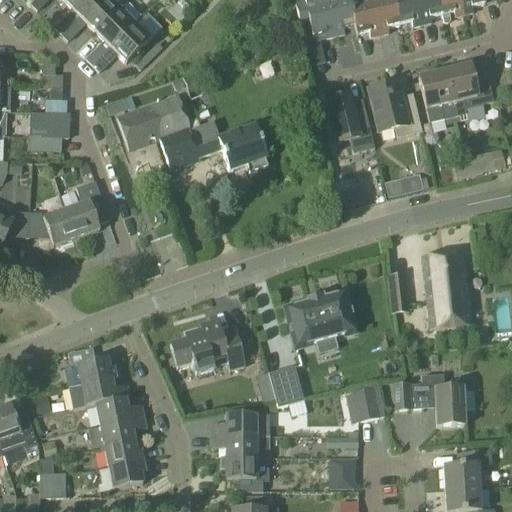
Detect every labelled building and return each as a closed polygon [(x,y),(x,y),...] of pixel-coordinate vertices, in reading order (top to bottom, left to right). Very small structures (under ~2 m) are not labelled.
[(38,0),(36,2),(30,8),(36,14),(50,0),(58,0),(64,5),(68,0),(38,0)] [(68,0),(64,5),(73,14),(54,32),(61,39),(66,33),(79,20),(99,0),(68,0)] [(111,0),(99,0),(79,20),(66,33),(72,39),(85,26),(94,36),(121,10),(111,0)] [(335,40),(324,0),(316,0),(294,5),(301,34),(309,32),(311,40),(324,37),(325,42),(335,40)] [(349,2),(348,0),(324,0),(335,40),(344,37),(343,32),(353,30),(354,29),(348,2),(349,2)] [(379,39),(369,0),(348,0),(349,2),(348,2),(354,29),(353,30),(355,39),(368,36),(369,41),(379,39)] [(387,31),(399,28),(391,0),(369,0),(379,39),(388,36),(387,31)] [(391,0),(399,28),(411,26),(412,31),(421,28),(414,0),(391,0)] [(414,0),(421,28),(431,26),(430,21),(441,18),(436,0),(414,0)] [(463,18),(458,0),(436,0),(441,18),(442,23),(443,25),(445,26),(447,26),(449,24),(449,22),(447,17),(453,15),(454,20),(463,18)] [(458,0),(463,18),(473,16),(472,11),(484,8),(484,7),(496,5),(497,1),(497,0),(458,0)] [(121,10),(94,36),(104,45),(86,63),(92,70),(97,64),(97,63),(106,54),(106,55),(110,51),(136,25),(121,10)] [(136,25),(110,51),(125,67),(152,41),(136,25)] [(112,61),(106,55),(106,54),(97,63),(97,64),(103,70),(112,61)] [(236,63),(240,74),(254,68),(250,58),(236,63)] [(43,66),(43,78),(55,79),(55,67),(43,66)] [(443,74),(454,120),(481,113),(483,110),(482,108),(492,105),(485,75),(471,79),(468,68),(443,74)] [(443,74),(418,81),(429,126),(444,123),(454,120),(443,74)] [(181,82),(172,85),(175,94),(184,91),(181,82)] [(396,141),(421,135),(412,97),(399,100),(396,86),(368,92),(379,135),(394,132),(396,141)] [(50,104),(61,104),(62,92),(50,91),(50,104)] [(331,102),(327,103),(338,145),(349,143),(352,157),(374,152),(366,122),(355,125),(348,97),(344,98),(343,96),(331,99),(331,102)] [(158,142),(170,175),(199,165),(197,161),(220,153),(228,175),(246,169),(249,176),(267,169),(265,162),(266,162),(254,130),(218,143),(212,126),(190,134),(177,99),(116,121),(128,153),(158,142)] [(124,113),(120,103),(105,109),(108,118),(124,113)] [(67,129),(49,129),(49,116),(44,116),(44,117),(32,117),(32,127),(28,130),(27,141),(49,142),(61,142),(66,142),(67,129)] [(60,156),(61,142),(49,142),(27,141),(27,154),(60,156)] [(455,163),(459,181),(506,170),(502,153),(455,163)] [(21,167),(8,168),(8,177),(21,177),(21,167)] [(389,175),(366,179),(371,201),(393,196),(389,175)] [(418,178),(405,181),(409,197),(422,193),(420,182),(418,178)] [(75,242),(99,233),(95,223),(106,219),(95,185),(76,192),(81,207),(65,213),(75,242)] [(340,212),(363,206),(360,191),(337,196),(340,212)] [(75,242),(65,213),(42,221),(40,217),(28,216),(27,241),(49,242),(52,250),(75,242)] [(27,241),(28,216),(16,216),(12,225),(0,219),(0,252),(1,253),(6,241),(27,241)] [(486,245),(485,234),(473,235),(475,246),(486,245)] [(462,256),(420,260),(429,334),(470,329),(462,256)] [(405,299),(403,278),(387,280),(389,301),(405,299)] [(511,323),(511,292),(493,293),(494,333),(511,332),(511,323)] [(343,297),(322,302),(321,299),(305,304),(306,307),(285,312),(296,351),(353,335),(343,297)] [(169,348),(176,372),(190,369),(191,373),(193,372),(195,378),(212,373),(210,363),(225,359),(229,374),(244,370),(233,331),(219,334),(216,323),(199,328),(200,334),(184,338),(186,344),(169,348)] [(111,383),(116,382),(113,371),(109,372),(106,361),(94,364),(92,352),(67,357),(70,369),(77,368),(81,388),(68,391),(111,383)] [(438,357),(430,358),(431,368),(439,368),(438,357)] [(303,404),(294,369),(267,376),(277,411),(303,404)] [(267,376),(255,380),(257,387),(269,384),(267,376)] [(443,378),(421,380),(421,388),(394,389),(395,414),(424,412),(423,404),(435,403),(436,431),(464,429),(463,415),(475,414),(474,394),(462,395),(462,392),(444,393),(443,378)] [(95,408),(125,402),(125,403),(129,402),(126,390),(113,392),(111,383),(68,391),(73,413),(95,408)] [(377,392),(348,393),(349,423),(379,421),(377,392)] [(99,429),(143,420),(140,409),(127,412),(125,403),(125,402),(95,408),(99,429)] [(0,411),(0,456),(23,448),(24,453),(37,449),(25,416),(14,420),(10,408),(0,411)] [(211,440),(268,440),(268,418),(225,418),(225,428),(211,428),(211,440)] [(104,450),(133,444),(131,435),(145,432),(143,420),(99,429),(104,450)] [(225,452),(225,461),(225,462),(268,462),(268,440),(211,440),(210,452),(225,452)] [(108,471),(143,465),(140,454),(135,455),(133,444),(104,450),(108,471)] [(444,493),(479,491),(477,469),(491,468),(490,455),(456,457),(457,469),(443,470),(444,493)] [(225,461),(220,461),(220,473),(225,473),(225,484),(237,484),(237,496),(262,496),(262,485),(268,484),(268,462),(225,462),(225,461)] [(354,463),(328,463),(328,492),(353,493),(354,463)] [(145,476),(143,465),(108,471),(112,493),(142,487),(140,476),(145,476)] [(52,478),(39,477),(39,501),(52,502),(52,478)] [(52,478),(52,502),(65,501),(64,477),(52,478)] [(480,511),(479,491),(444,493),(445,511),(480,511)] [(265,511),(265,500),(246,500),(246,511),(265,511)] [(360,511),(361,503),(339,503),(339,511),(360,511)]
